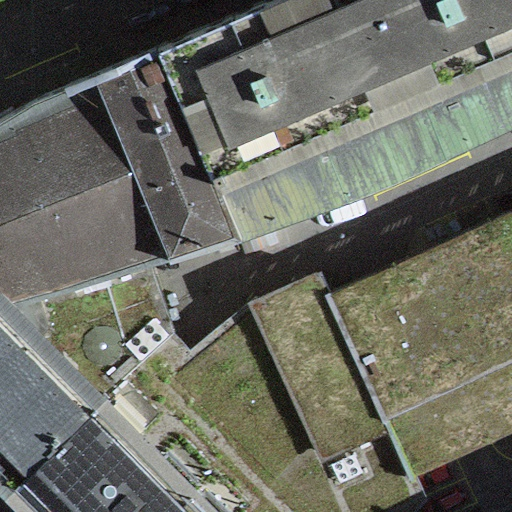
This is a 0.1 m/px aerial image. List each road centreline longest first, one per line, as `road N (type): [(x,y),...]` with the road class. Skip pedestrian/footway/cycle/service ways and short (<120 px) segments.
road 1 (residential): [(511,154),(235,281)]
road 2 (residential): [(0,52),(115,0)]
